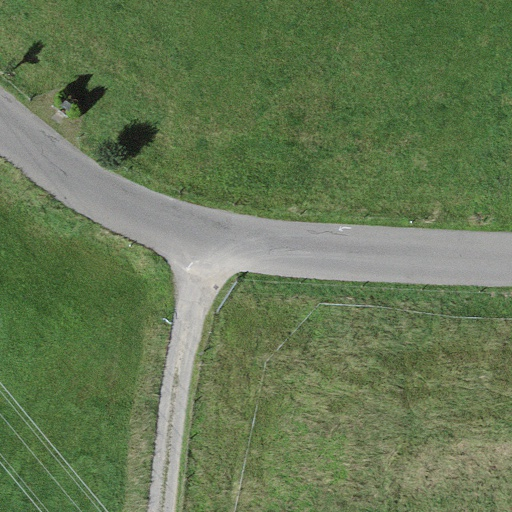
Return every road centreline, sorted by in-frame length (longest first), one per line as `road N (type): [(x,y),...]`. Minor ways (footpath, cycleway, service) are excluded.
road 1 (tertiary): [(511,260),(204,242),(94,196),(0,123)]
road 2 (track): [(204,242),(163,511)]
